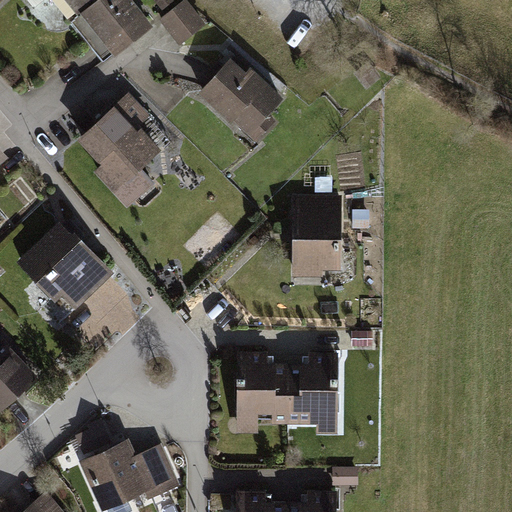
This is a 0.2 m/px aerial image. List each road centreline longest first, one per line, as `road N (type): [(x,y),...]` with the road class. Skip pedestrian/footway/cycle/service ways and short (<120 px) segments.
road 1 (residential): [(160,321),(192,367),(177,398),(142,401),(108,370)]
road 2 (residential): [(0,468),(108,370)]
